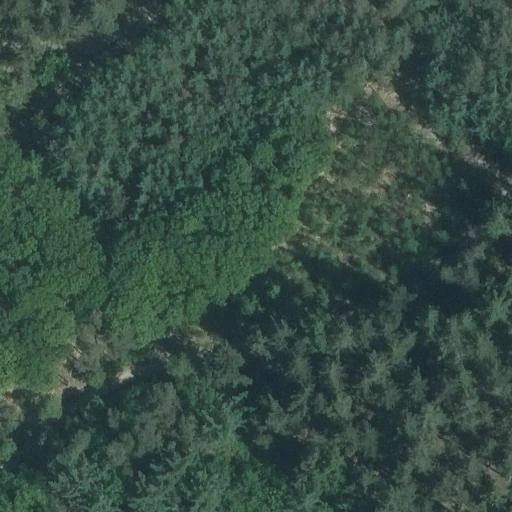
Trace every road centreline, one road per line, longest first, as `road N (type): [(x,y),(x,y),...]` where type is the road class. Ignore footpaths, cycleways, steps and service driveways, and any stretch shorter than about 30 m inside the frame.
road 1 (track): [(201,376),(368,310),(446,266),(511,199)]
road 2 (track): [(176,346),(0,158)]
road 3 (track): [(176,346),(330,511)]
road 4 (track): [(176,346),(41,431),(0,473)]
